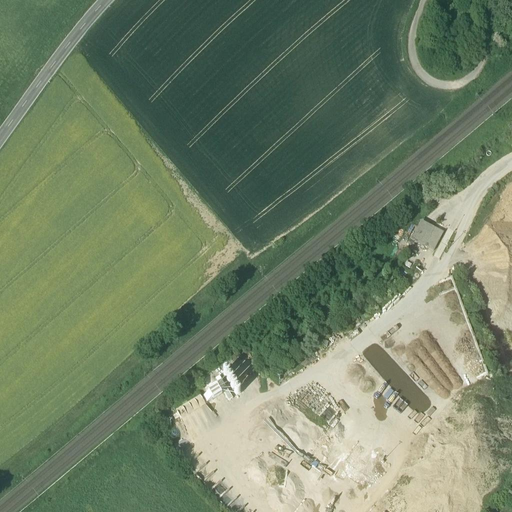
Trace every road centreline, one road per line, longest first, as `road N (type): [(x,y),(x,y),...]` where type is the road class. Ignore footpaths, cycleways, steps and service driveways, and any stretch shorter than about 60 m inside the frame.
road 1 (track): [(299,397),(450,282),(481,207),(511,179)]
road 2 (track): [(502,0),(487,73),(457,93),(429,82),(411,55),(425,0)]
road 3 (secondary): [(0,133),(106,0)]
